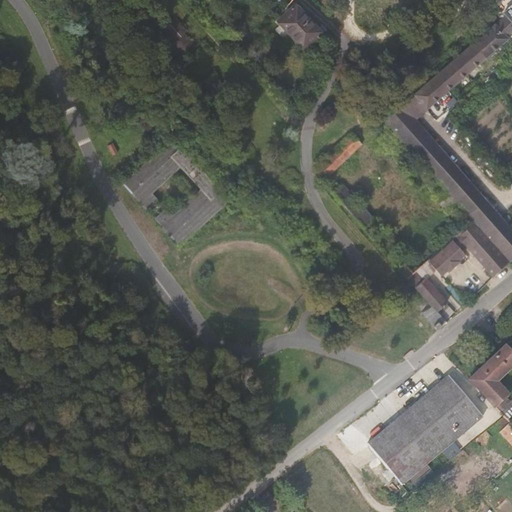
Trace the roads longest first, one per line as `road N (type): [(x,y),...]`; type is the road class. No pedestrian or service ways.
road 1 (unclassified): [(441,345),(223,511)]
road 2 (unknown): [(511,268),(389,112)]
